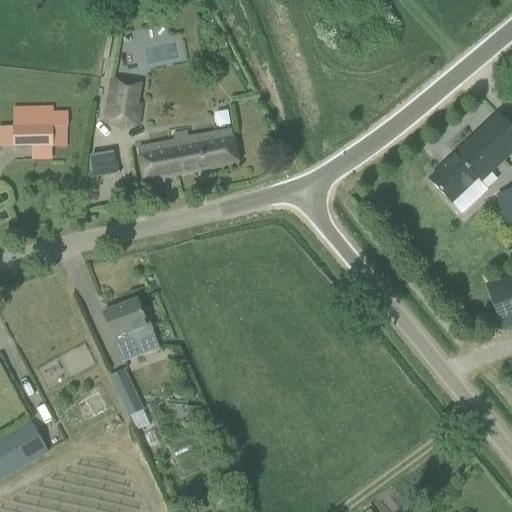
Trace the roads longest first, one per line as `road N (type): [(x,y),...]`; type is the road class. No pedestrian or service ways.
road 1 (unclassified): [(511,456),(300,188)]
road 2 (unclassified): [(0,263),(300,188)]
road 3 (unclassified): [(300,188),(365,149),(511,30)]
